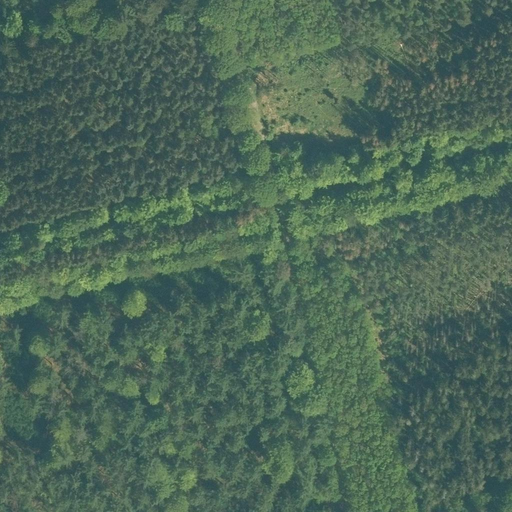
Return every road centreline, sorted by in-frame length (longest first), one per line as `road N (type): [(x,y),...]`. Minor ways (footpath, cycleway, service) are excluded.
road 1 (track): [(221,0),(350,511)]
road 2 (track): [(275,214),(511,155)]
